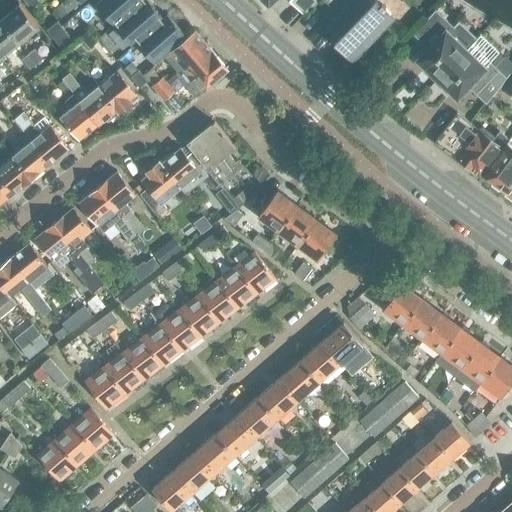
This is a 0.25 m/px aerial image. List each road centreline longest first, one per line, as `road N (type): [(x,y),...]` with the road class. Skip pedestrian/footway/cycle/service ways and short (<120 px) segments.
road 1 (residential): [(88,511),(398,244)]
road 2 (secondary): [(511,238),(328,98),(220,0)]
road 3 (residential): [(233,99),(180,128),(110,151),(0,238)]
road 4 (residential): [(233,99),(312,180),(398,244)]
road 5 (residential): [(398,244),(511,323)]
